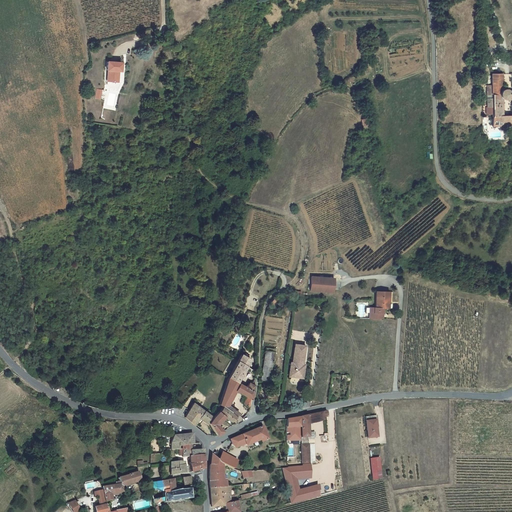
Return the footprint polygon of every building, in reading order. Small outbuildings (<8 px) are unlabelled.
[(113,82),(114,70),(117,71),(118,71),(119,62),(105,62),(105,70),(106,70),(106,82),(113,82)] [(489,72),(490,83),(490,92),(490,97),(485,97),(485,105),(490,105),(490,125),(499,124),(511,124),(511,91),(510,88),(510,87),(510,86),(509,86),(508,85),(507,85),(506,84),(505,84),(504,84),(503,84),(502,85),(501,86),(501,72),(489,72)] [(318,275),(315,289),(337,293),(340,279),(318,275)] [(375,291),(375,307),(369,307),(369,318),(382,318),(382,307),(388,307),(388,291),(375,291)] [(287,375),(298,377),(300,363),(303,346),(293,344),(291,362),(289,361),(287,375)] [(36,364),(47,352),(44,349),(33,361),(36,364)] [(259,380),(270,381),(274,352),(263,350),(259,380)] [(247,358),(239,354),(235,361),(225,377),(234,382),(247,358)] [(242,406),(247,408),(248,406),(250,399),(251,392),(244,388),(234,382),(225,377),(214,403),(234,417),(235,416),(237,415),(226,405),(233,390),(245,397),(242,406)] [(244,388),(251,392),(252,384),(247,381),(244,388)] [(197,416),(202,424),(207,419),(205,417),(191,400),(185,416),(193,422),(197,416)] [(225,415),(234,423),(237,421),(239,420),(235,416),(234,417),(214,403),(211,411),(219,417),(222,419),(225,415)] [(217,419),(219,417),(211,411),(205,417),(207,419),(202,424),(213,436),(218,432),(219,431),(212,424),(217,419)] [(299,440),(308,440),(307,426),(321,424),(321,420),(325,419),(326,425),(334,423),(334,418),(333,413),(298,418),(299,440)] [(377,415),(374,416),(364,417),(368,439),(378,438),(376,428),(378,428),(377,415)] [(266,428),(258,430),(234,440),(237,447),(261,438),(262,443),(269,441),(266,428)] [(193,446),(192,435),(172,437),(169,442),(169,448),(179,447),(188,446),(193,446)] [(311,467),(308,440),(299,440),(301,468),(311,467)] [(188,446),(179,447),(180,458),(188,458),(201,456),(200,451),(189,452),(188,446)] [(221,449),(216,459),(219,463),(232,469),(237,460),(221,449)] [(220,477),(219,463),(216,459),(210,453),(209,456),(208,459),(208,461),(207,464),(207,466),(207,469),(207,472),(208,486),(224,486),(224,478),(220,477)] [(188,458),(187,465),(196,464),(202,464),(201,456),(188,458)] [(373,475),(381,474),(379,459),(371,460),(373,475)] [(168,465),(168,476),(183,474),(181,461),(168,464),(168,465)] [(187,468),(188,473),(202,470),(202,464),(196,464),(187,465),(187,468)] [(141,476),(141,469),(121,478),(122,481),(118,482),(119,484),(100,490),(103,504),(114,500),(113,494),(127,492),(126,487),(139,481),(141,476)] [(189,483),(188,476),(179,478),(180,485),(189,483)] [(171,480),(164,481),(166,492),(177,490),(176,486),(172,486),(171,480)] [(150,499),(151,504),(161,502),(162,503),(194,499),(192,485),(186,485),(187,488),(177,490),(166,492),(164,481),(147,484),(150,499)] [(104,511),(103,507),(103,504),(100,490),(98,483),(93,484),(94,489),(91,490),(92,495),(93,499),(96,498),(98,508),(92,509),(92,511),(104,511)] [(228,485),(224,486),(208,486),(209,505),(221,504),(221,501),(229,500),(228,485)] [(237,511),(236,499),(229,500),(221,501),(221,504),(221,506),(225,506),(225,511),(237,511)] [(79,511),(81,511),(80,509),(77,502),(70,505),(73,511),(79,511)]
